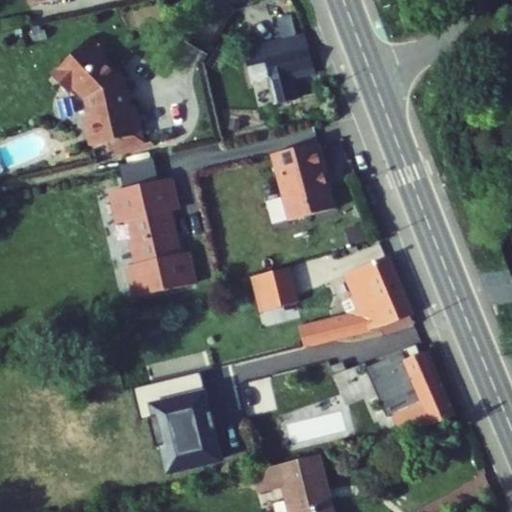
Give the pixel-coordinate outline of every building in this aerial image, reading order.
[(325,66),(318,32),(258,45),(265,74),(281,71),(287,97),(306,92),(302,71),(325,66)] [(120,143),(122,150),(156,142),(147,106),(140,108),(134,81),(113,60),(119,53),(103,37),(66,73),(66,80),(76,90),(83,90),(86,86),(99,100),(103,116),(99,123),(104,147),(120,143)] [(322,148),(276,159),(291,224),(337,214),(331,188),(329,189),(326,178),(329,178),(322,148)] [(133,168),(139,192),(157,187),(152,164),(133,168)] [(139,192),(129,194),(137,225),(144,224),(154,266),(147,268),(154,300),(207,287),(200,255),(193,257),(183,215),(190,213),(182,182),(157,187),(139,192)] [(307,348),(393,326),(416,314),(394,256),(351,269),(358,292),(346,296),(350,310),(302,329),(307,348)] [(266,310),(298,301),(288,268),(257,276),(266,310)] [(418,401),(426,424),(464,415),(435,348),(411,356),(428,398),(418,401)] [(335,511),(319,451),(256,467),(261,486),(285,479),(293,511),(335,511)]
